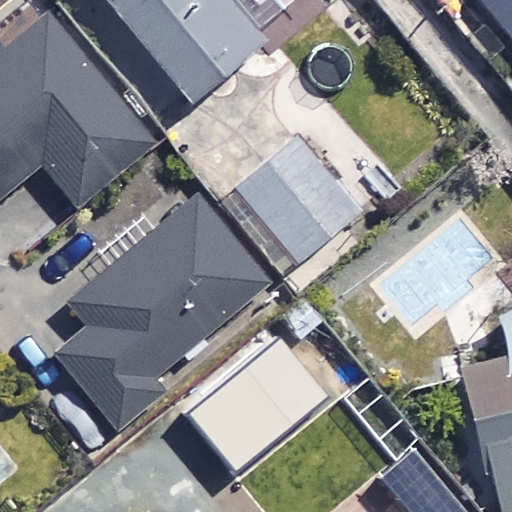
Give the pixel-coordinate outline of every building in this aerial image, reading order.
[(101,0),(180,96),(256,34),(228,0),(101,0)] [(511,0),(474,0),(511,46),(511,0)] [(148,146),(38,14),(0,46),(0,190),(34,162),(73,209),(148,146)] [(357,209),(292,133),(219,196),(283,272),(357,209)] [(45,352),(108,422),(266,278),(187,191),(60,307),(76,324),(45,352)] [(511,290),(479,301),(496,356),(451,370),(495,508),(511,502),(511,290)] [(280,411),(230,347),(172,393),(222,457),(280,411)]
